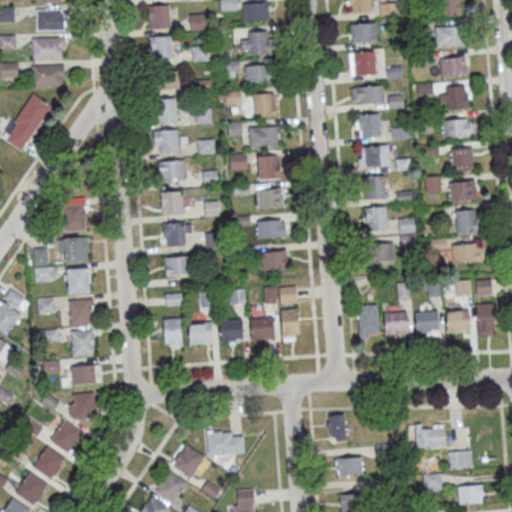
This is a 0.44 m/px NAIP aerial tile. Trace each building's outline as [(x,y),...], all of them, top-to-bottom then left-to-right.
[(369,0),(346,0),(347,12),(370,12),(369,0)] [(460,15),(459,0),(440,0),(440,15),(460,15)] [(242,20),(269,20),(269,2),(242,2),(242,20)] [(0,6),(0,21),(14,21),(14,6),(0,6)] [(169,29),(169,6),(147,6),(147,29),(169,29)] [(36,30),(65,30),(65,9),(36,9),(36,30)] [(189,14),(189,29),(204,29),(204,14),(189,14)] [(351,42),(377,40),(375,21),(349,24),(351,42)] [(435,45),(461,45),(461,26),(435,26),(435,45)] [(272,54),(272,31),(241,31),(241,54),(272,54)] [(15,34),(0,34),(0,47),(15,48),(15,34)] [(171,36),(150,36),(150,59),(171,59),(171,36)] [(32,57),(65,57),(65,37),(32,37),(32,57)] [(208,46),(192,46),(192,60),(208,60),(208,46)] [(376,50),(348,50),(348,74),(376,74),(376,50)] [(440,75),(469,74),(468,56),(440,57),(440,75)] [(222,75),(237,75),(237,60),(222,60),(222,75)] [(0,77),(17,78),(17,61),(0,61),(0,77)] [(32,85),(63,85),(63,65),(32,65),(32,85)] [(244,82),(272,82),(272,65),(244,65),(244,82)] [(154,89),(178,89),(178,71),(154,71),(154,89)] [(383,85),(351,85),(351,102),(383,102),(383,85)] [(467,87),(440,87),(440,108),(467,108),(467,87)] [(49,104),(29,92),(2,138),(22,150),(49,104)] [(254,115),(275,115),(275,93),(254,93),(254,115)] [(175,98),(156,98),(156,121),(175,121),(175,98)] [(195,123),(211,123),(211,109),(195,109),(195,123)] [(357,113),(357,136),(379,136),(379,113),(357,113)] [(442,120),(442,137),(472,136),(472,118),(442,120)] [(278,126),(249,126),(249,146),(278,146),(278,126)] [(154,152),(178,152),(178,129),(154,129),(154,152)] [(214,153),(214,139),(197,140),(198,153),(214,153)] [(388,165),(388,146),(358,146),(358,165),(388,165)] [(472,171),(472,147),(451,147),(451,171),(472,171)] [(230,169),(246,169),(246,153),(230,153),(230,169)] [(258,178),(279,178),(279,154),(258,154),(258,178)] [(184,160),(157,160),(157,179),(184,179),(184,160)] [(364,175),(364,198),(384,198),(384,175),(364,175)] [(439,190),(439,176),(425,176),(425,190),(439,190)] [(449,199),(475,199),(475,181),(449,181),(449,199)] [(256,189),(257,206),(283,206),(282,188),(256,189)] [(160,191),(160,214),(181,214),(181,191),(160,191)] [(85,198),(61,198),(61,230),(85,230),(85,198)] [(218,201),(203,201),(203,215),(218,215),(218,201)] [(365,230),(387,230),(387,206),(365,206),(365,230)] [(455,210),(455,233),(478,232),(477,209),(455,210)] [(399,218),(399,231),(413,231),(413,218),(399,218)] [(288,236),(288,219),(257,219),(257,236),(288,236)] [(162,223),(162,245),(184,245),(184,233),(191,233),(191,223),(162,223)] [(58,261),(89,261),(88,236),(58,236),(58,261)] [(393,261),(393,243),(368,243),(368,261),(393,261)] [(452,261),(483,260),(483,243),(451,244),(452,261)] [(47,265),(47,247),(33,247),(33,280),(52,280),(52,265),(47,265)] [(261,268),(287,268),(287,251),(261,251),(261,268)] [(164,256),(164,274),(191,273),(190,255),(164,256)] [(66,292),(90,292),(90,267),(66,267),(66,292)] [(471,281),(455,281),(455,294),(471,294),(471,281)] [(275,286),(263,286),(263,302),(275,302),(275,286)] [(279,286),(279,302),(296,302),(296,286),(279,286)] [(0,300),(0,330),(6,335),(29,301),(9,288),(0,300)] [(245,301),(244,288),(230,289),(231,302),(245,301)] [(214,304),(212,290),(198,293),(200,306),(214,304)] [(55,312),(54,297),(37,297),(38,313),(55,312)] [(68,324),(92,323),(92,298),(68,299),(68,324)] [(477,330),(494,330),(494,303),(477,303),(477,330)] [(378,304),(358,304),(358,337),(378,337),(378,304)] [(280,340),(298,340),(298,308),(280,308),(280,340)] [(469,332),(469,310),(446,310),(446,332),(469,332)] [(384,311),(384,333),(406,333),(406,311),(384,311)] [(414,311),(414,333),(438,333),(438,311),(414,311)] [(183,345),(181,317),(162,318),(164,346),(183,345)] [(273,339),(273,317),(250,317),(250,339),(273,339)] [(219,342),(242,342),(242,319),(219,319),(219,342)] [(212,322),(189,322),(189,343),(212,343),(212,322)] [(93,329),(71,329),(71,354),(93,354),(93,329)] [(12,348),(0,338),(0,360),(1,361),(12,348)] [(70,382),(98,381),(97,364),(69,365),(70,382)] [(68,393),(68,417),(96,417),(96,393),(68,393)] [(327,414),(344,413),(345,438),(334,438),(334,435),(328,435),(328,426),(324,426),(324,421),(327,421),(327,414)] [(389,427),(398,426),(398,413),(389,413),(389,427)] [(82,432),(63,419),(49,441),(68,454),(82,432)] [(414,423),(416,445),(444,443),(443,427),(441,427),(441,424),(432,424),(433,428),(422,428),(422,422),(414,423)] [(206,432),(211,431),(211,429),(222,429),(222,430),(232,430),(232,434),(243,433),(244,451),(234,451),(234,453),(208,455),(206,432)] [(187,442),(173,463),(190,475),(205,454),(187,442)] [(375,458),(374,443),(391,442),(392,457),(375,458)] [(32,467),(53,479),(65,457),(44,445),(32,467)] [(447,451),(470,449),(471,465),(448,466),(447,451)] [(336,457),(337,469),(338,469),(338,474),(363,473),(361,456),(336,457)] [(232,462),(238,467),(234,473),(228,469),(232,462)] [(187,480),(173,501),(156,489),(156,484),(168,467),(187,480)] [(14,491),(33,505),(48,484),(29,470),(14,491)] [(422,473),(439,472),(440,488),(424,489),(422,473)] [(382,475),(400,474),(401,490),(384,491),(382,475)] [(207,479),(220,489),(213,497),(201,488),(207,479)] [(457,486),(480,484),(481,502),(459,503),(457,486)] [(234,511),(259,511),(255,511),(255,505),(257,504),(257,503),(253,503),(253,488),(237,489),(238,504),(234,504),(234,511)] [(338,494),(339,505),(340,505),(341,510),(365,509),(364,492),(338,494)] [(165,511),(169,506),(152,494),(146,503),(144,501),(138,510),(140,511),(139,511),(165,511)] [(0,511),(30,511),(31,511),(12,496),(0,511)] [(181,511),(189,502),(201,511),(200,511),(181,511)]
